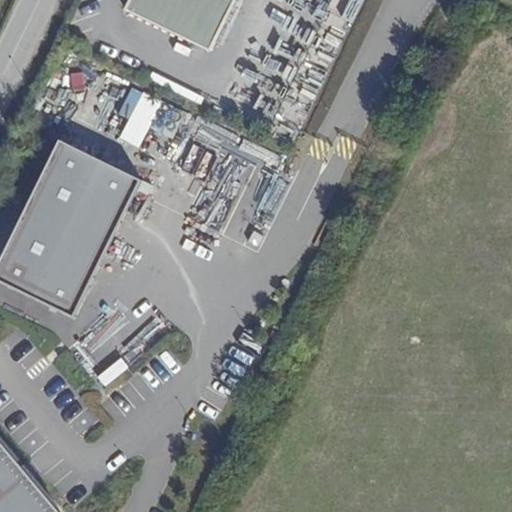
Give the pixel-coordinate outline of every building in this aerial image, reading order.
[(211,54),(236,0),(132,0),(126,14),(211,54)] [(152,149),(168,101),(129,89),(120,117),(127,119),(121,139),(152,149)] [(0,284),(74,320),(141,184),(60,145),(0,267),(0,284)] [(181,167),(203,177),(213,155),(192,145),(181,167)] [(212,187),(206,203),(228,210),(233,194),(212,187)] [(127,327),(87,355),(103,379),(144,351),(127,327)] [(0,511),(54,511),(0,447),(0,511)]
